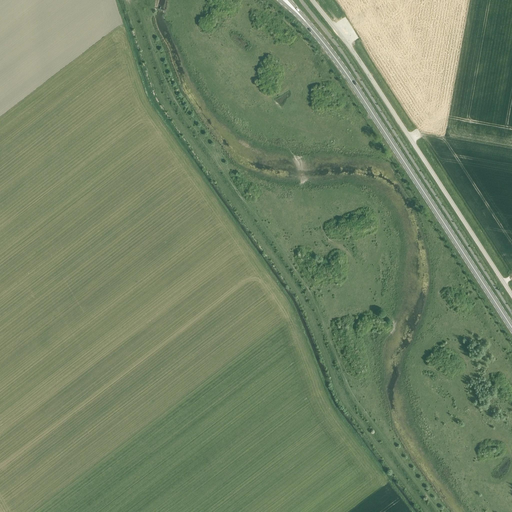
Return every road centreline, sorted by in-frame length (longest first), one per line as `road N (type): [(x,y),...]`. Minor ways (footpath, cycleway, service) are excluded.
road 1 (primary): [(511,328),(305,22)]
road 2 (unclassified): [(511,295),(311,0)]
